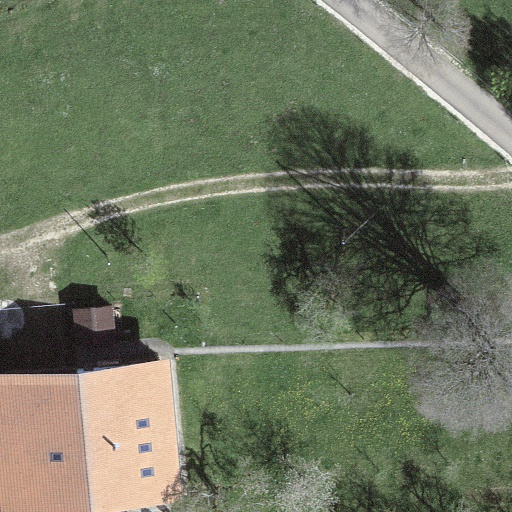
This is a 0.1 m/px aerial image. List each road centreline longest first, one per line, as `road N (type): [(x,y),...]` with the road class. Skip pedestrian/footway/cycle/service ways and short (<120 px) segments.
road 1 (track): [(511,191),(280,191),(0,260)]
road 2 (unclassified): [(511,137),(331,0)]
